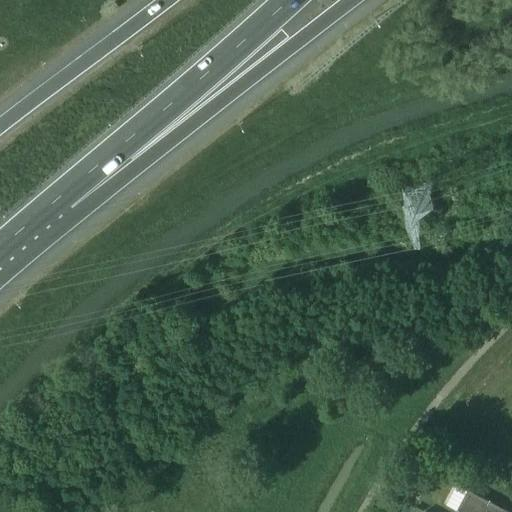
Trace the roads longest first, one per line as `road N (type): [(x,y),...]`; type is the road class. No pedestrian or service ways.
road 1 (motorway): [(33,220),(84,209),(352,0)]
road 2 (motorway): [(33,220),(290,0)]
road 3 (motorway): [(169,0),(0,128)]
